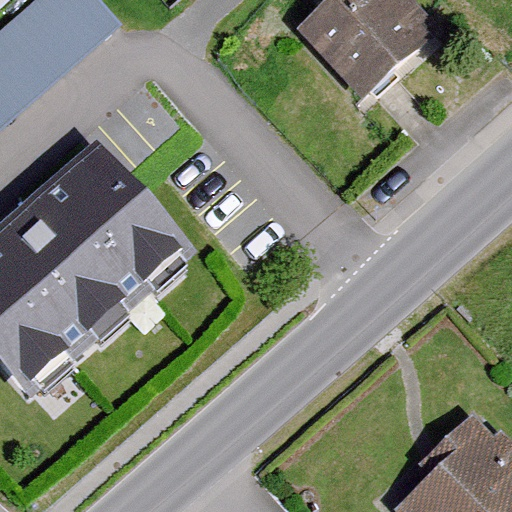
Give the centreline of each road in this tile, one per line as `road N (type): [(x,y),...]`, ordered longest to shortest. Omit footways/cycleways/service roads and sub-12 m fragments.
road 1 (secondary): [(133,511),(380,288)]
road 2 (residential): [(167,47),(380,288)]
road 3 (residential): [(0,180),(167,47)]
road 4 (secondary): [(380,288),(511,171)]
